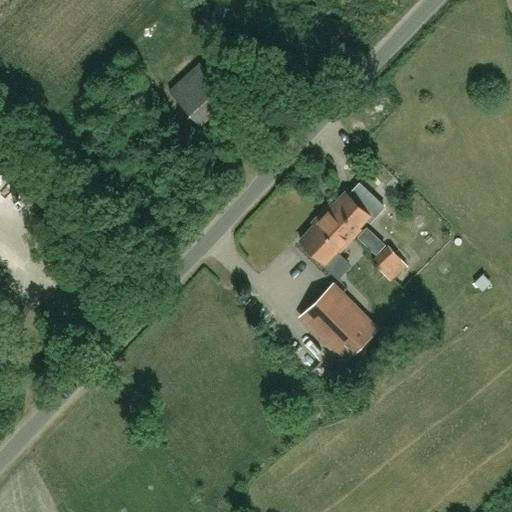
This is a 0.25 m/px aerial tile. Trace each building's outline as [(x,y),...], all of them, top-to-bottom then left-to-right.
[(235,10),(216,3),(206,30),(225,37),(235,10)] [(196,120),(225,93),(198,63),(169,91),(196,120)] [(326,208),(325,209),(319,216),(321,218),(300,240),(323,262),(334,251),(336,253),(353,235),(351,233),(369,214),(345,192),(328,210),(326,208)] [(389,245),(372,260),(390,280),(406,265),(389,245)] [(274,285),(264,293),(285,319),(294,312),(274,285)] [(343,358),(374,327),(333,286),(302,317),(343,358)]
